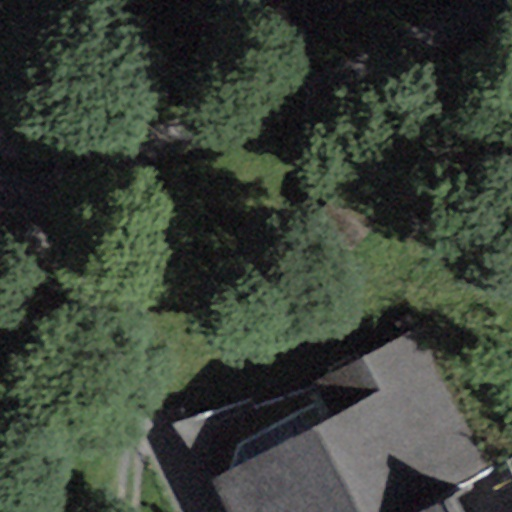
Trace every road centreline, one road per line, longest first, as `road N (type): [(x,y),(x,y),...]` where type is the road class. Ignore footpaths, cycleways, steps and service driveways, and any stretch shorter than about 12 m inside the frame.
road 1 (track): [(472,0),(220,137),(9,177)]
road 2 (residential): [(212,511),(151,387),(0,168)]
